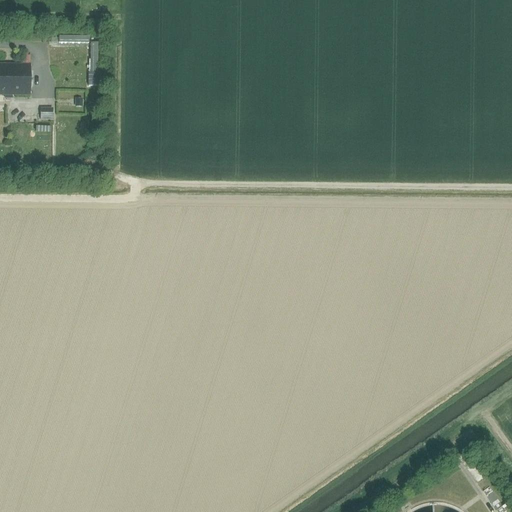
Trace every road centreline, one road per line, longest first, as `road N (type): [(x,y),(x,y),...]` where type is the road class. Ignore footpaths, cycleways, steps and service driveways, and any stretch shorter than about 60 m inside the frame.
road 1 (track): [(478,418),(345,511)]
road 2 (unknown): [(0,197),(130,197),(132,186)]
